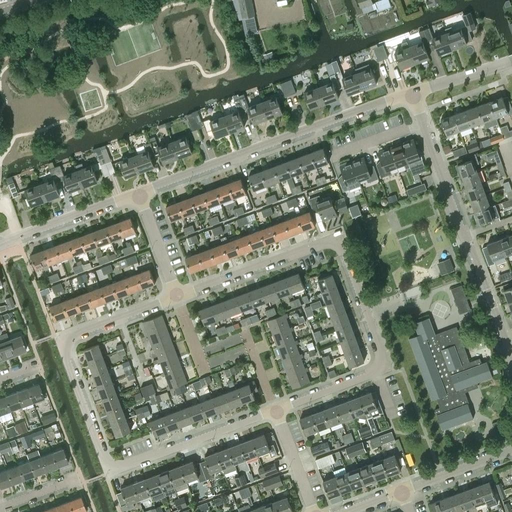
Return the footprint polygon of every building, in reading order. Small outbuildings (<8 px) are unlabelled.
[(238,0),(242,17),(254,15),(251,0),(238,0)] [(428,0),(429,1),(426,3),(429,9),(432,7),(443,3),(443,2),(441,0),(428,0)] [(469,11),(462,14),(468,29),(469,29),(474,27),(469,11)] [(451,29),(445,31),(446,33),(452,50),(466,44),(474,42),(470,31),(466,33),(464,27),(461,28),(452,32),(451,29)] [(429,28),(424,30),(429,44),(431,50),(436,48),(438,55),(452,50),(446,33),(433,38),(429,28)] [(422,43),(409,47),(415,64),(429,59),(424,45),(429,44),(424,30),(418,32),(422,43)] [(404,49),(395,53),(401,69),(415,64),(409,47),(406,42),(401,43),(404,49)] [(378,47),(382,60),(388,58),(383,45),(378,47)] [(377,62),(382,60),(378,47),(372,49),(377,62)] [(263,55),(265,62),(275,58),(272,52),(263,55)] [(356,73),(362,89),(376,84),(370,68),(356,73)] [(348,94),(362,89),(356,73),(343,78),(341,72),(335,74),(340,87),(345,85),(348,94)] [(340,87),(335,74),(330,76),(332,83),(318,88),(324,103),(338,98),(335,89),(340,87)] [(285,81),(290,95),(295,93),(290,80),(285,81)] [(285,96),(290,95),(285,81),(280,83),(285,96)] [(324,103),(318,88),(304,93),(310,108),(324,103)] [(268,118),(262,102),(248,107),(244,97),(239,99),(244,113),(249,111),(254,124),(268,118)] [(276,97),(262,102),(268,118),(282,113),(276,97)] [(502,97),(490,102),(496,118),(508,113),(509,115),(511,113),(511,109),(507,97),(503,99),(502,97)] [(239,114),(244,113),(239,99),(234,101),(238,111),(225,116),(231,132),(244,127),(239,114)] [(490,102),(477,106),(483,122),(485,128),(498,124),(496,118),(490,102)] [(477,106),(465,111),(471,127),(483,122),(477,106)] [(465,111),(453,115),(459,131),(471,127),(465,111)] [(193,116),(198,129),(203,127),(198,114),(193,116)] [(453,115),(440,120),(446,136),(459,131),(453,115)] [(192,131),(198,129),(193,116),(188,118),(192,131)] [(231,132),(225,116),(210,121),(209,119),(203,121),(207,131),(213,129),(216,138),(231,132)] [(502,134),(502,135),(503,139),(511,136),(511,123),(506,125),(509,132),(502,134)] [(172,142),(178,158),(192,153),(186,137),(172,142)] [(413,139),(405,142),(406,144),(405,144),(409,154),(406,156),(410,167),(414,181),(420,179),(418,173),(426,171),(419,153),(418,153),(413,139)] [(164,163),(178,158),(172,142),(159,147),(156,141),(151,143),(156,156),(161,154),(164,163)] [(470,144),(466,145),(469,152),(475,150),(479,148),(477,143),(477,142),(477,141),(470,144)] [(405,169),(410,167),(406,156),(409,154),(405,144),(406,144),(405,142),(390,148),(397,167),(404,164),(405,169)] [(151,158),(156,156),(151,143),(146,145),(148,151),(134,156),(140,172),(154,167),(151,158)] [(449,145),(443,147),(445,153),(451,151),(449,145)] [(454,157),(467,153),(464,146),(452,151),(454,157)] [(101,150),(106,163),(111,161),(106,148),(101,150)] [(323,148),(310,153),(316,167),(328,162),(323,148)] [(390,170),(397,167),(390,148),(378,152),(382,163),(376,165),(381,178),(391,174),(390,170)] [(100,165),(106,163),(101,150),(96,152),(100,165)] [(497,164),(501,163),(501,162),(497,150),(485,155),(487,160),(494,157),(497,164)] [(316,167),(310,153),(298,158),(303,172),(316,167)] [(462,177),(477,171),(474,165),(479,163),(475,154),(467,157),(468,161),(457,165),(462,177)] [(126,177),(140,172),(134,156),(120,161),(126,177)] [(364,157),(352,162),(359,181),(366,178),(368,183),(378,179),(373,166),(367,168),(364,157)] [(298,158),(286,162),(291,176),(303,172),(298,158)] [(297,193),(293,181),(291,176),(286,162),(273,167),(279,181),(287,178),(293,195),(297,193)] [(344,177),(338,179),(343,192),(353,188),(360,185),(359,181),(352,162),(347,163),(346,162),(339,164),(340,166),(344,177)] [(69,192),(83,186),(77,170),(64,175),(60,165),(55,167),(60,181),(64,179),(69,192)] [(77,170),(83,186),(97,181),(91,165),(77,170)] [(60,181),(55,167),(49,169),(53,179),(40,184),(46,201),(59,195),(55,182),(60,181)] [(266,186),(279,181),(273,167),(261,171),(266,186)] [(254,190),(266,186),(261,171),(248,176),(254,190)] [(466,189),(481,183),(477,171),(462,177),(466,189)] [(241,179),(228,184),(233,198),(246,193),(241,179)] [(293,181),(297,193),(302,191),(298,179),(293,181)] [(13,198),(19,196),(14,182),(8,184),(13,198)] [(408,196),(426,189),(424,183),(406,190),(408,196)] [(470,201),(486,195),(481,183),(466,189),(470,201)] [(31,206),(46,201),(40,184),(25,189),(31,206)] [(221,202),(233,198),(228,184),(216,188),(221,202)] [(208,207),(221,202),(216,188),(203,193),(208,207)] [(196,212),(208,207),(203,193),(191,198),(196,212)] [(475,213),(490,207),(486,195),(470,201),(475,213)] [(323,221),(337,216),(330,197),(321,200),(319,196),(309,199),(313,212),(319,210),(323,221)] [(184,216),(196,212),(191,198),(178,202),(184,216)] [(504,209),(511,205),(511,198),(502,202),(504,209)] [(184,216),(178,202),(166,207),(171,221),(184,216)] [(346,203),(338,205),(339,208),(340,213),(348,210),(347,205),(346,203)] [(357,204),(348,208),(352,218),(361,215),(357,204)] [(475,213),(474,214),(477,221),(478,224),(479,224),(479,225),(494,219),(500,217),(495,205),(490,207),(475,213)] [(310,213),(297,217),(302,231),(315,226),(310,213)] [(290,236),(302,231),(297,217),(284,222),(290,236)] [(131,218),(118,223),(123,237),(136,233),(131,218)] [(277,240),(290,236),(284,222),(272,226),(277,240)] [(123,237),(118,223),(105,228),(110,242),(123,237)] [(265,245),(277,240),(272,226),(260,231),(265,245)] [(110,242),(105,228),(93,232),(98,246),(110,242)] [(252,249),(265,245),(260,231),(247,236),(252,249)] [(98,246),(93,232),(80,237),(86,251),(98,246)] [(511,237),(511,235),(499,240),(505,256),(511,253),(511,237)] [(240,254),(252,249),(247,236),(235,240),(240,254)] [(86,251),(80,237),(68,241),(73,255),(86,251)] [(228,259),(240,254),(235,240),(222,245),(228,259)] [(488,246),(482,248),(488,265),(494,263),(493,261),(505,256),(499,240),(487,244),(488,246)] [(73,255),(68,241),(55,246),(61,260),(73,255)] [(215,263),(228,259),(222,245),(210,249),(215,263)] [(61,260),(55,246),(43,250),(48,265),(61,260)] [(203,268),(215,263),(210,249),(198,254),(203,268)] [(48,265),(43,250),(30,255),(35,269),(48,265)] [(203,268),(198,254),(185,259),(190,272),(203,268)] [(439,265),(442,274),(453,270),(450,261),(439,265)] [(149,269),(137,274),(142,288),(155,283),(149,269)] [(511,274),(511,273),(511,271),(498,276),(500,282),(511,277),(511,274)] [(129,293),(142,288),(137,274),(124,279),(129,293)] [(299,274),(286,279),(291,293),(304,288),(299,274)] [(318,280),(322,293),(336,287),(332,275),(318,280)] [(117,297),(129,293),(124,279),(112,283),(117,297)] [(279,297),(291,293),(286,279),(274,283),(279,297)] [(104,302),(117,297),(112,283),(99,288),(104,302)] [(266,302),(279,297),(274,283),(261,288),(266,302)] [(463,289),(461,285),(451,289),(452,293),(463,289)] [(341,300),(336,287),(322,293),(327,305),(341,300)] [(92,306),(104,302),(99,288),(87,292),(92,306)] [(254,306),(266,302),(261,288),(249,292),(254,306)] [(80,311),(92,306),(87,292),(74,297),(80,311)] [(242,311),(254,306),(249,292),(236,297),(242,311)] [(8,308),(14,306),(10,297),(5,299),(8,308)] [(67,316),(80,311),(74,297),(62,302),(67,316)] [(229,315),(242,311),(236,297),(224,301),(229,315)] [(346,312),(341,300),(327,305),(332,317),(346,312)] [(217,320),(229,315),(224,301),(212,306),(217,320)] [(67,316),(62,302),(49,306),(54,320),(67,316)] [(217,320),(212,306),(199,310),(204,325),(217,320)] [(350,324),(346,312),(332,317),(336,330),(350,324)] [(267,321),(273,335),(289,328),(285,318),(288,317),(286,314),(267,321)] [(147,334),(149,339),(168,332),(162,315),(145,322),(149,334),(147,334)] [(409,338),(431,400),(436,398),(440,407),(435,409),(442,430),(443,429),(443,428),(472,417),(473,418),(474,417),(464,392),(478,387),(478,385),(477,382),(491,376),(491,377),(492,377),(487,361),(482,363),(480,358),(470,362),(462,341),(457,326),(436,333),(430,317),(429,317),(425,319),(414,323),(415,325),(416,325),(419,334),(413,337),(409,338)] [(355,337),(350,324),(336,330),(341,342),(355,337)] [(291,328),(289,328),(273,335),(278,348),(294,342),(290,331),(293,331),(291,328)] [(155,349),(158,355),(174,349),(168,332),(149,339),(153,349),(155,349)] [(6,333),(0,335),(0,350),(3,358),(14,354),(9,340),(6,333)] [(9,340),(14,354),(26,350),(20,336),(9,340)] [(359,349),(355,337),(341,342),(345,354),(359,349)] [(296,341),(294,342),(278,348),(283,361),(299,355),(296,345),(298,344),(296,341)] [(312,341),(306,343),(309,350),(315,348),(312,341)] [(84,349),(89,362),(103,357),(98,344),(84,349)] [(162,373),(181,366),(174,349),(158,355),(159,358),(157,359),(158,363),(160,362),(164,372),(162,373)] [(359,349),(345,354),(350,367),(364,362),(359,349)] [(301,354),(299,355),(283,361),(288,375),(304,369),(300,358),(303,358),(301,354)] [(93,374),(108,369),(103,357),(89,362),(93,374)] [(181,366),(162,373),(163,377),(165,376),(169,385),(167,386),(168,390),(187,383),(181,366)] [(304,369),(288,375),(293,388),(310,382),(306,372),(307,371),(306,368),(304,369)] [(98,387),(112,381),(108,369),(93,374),(98,387)] [(103,399),(117,394),(112,381),(98,387),(103,399)] [(237,389),(242,403),(254,398),(252,392),(258,390),(254,381),(248,383),(249,385),(237,389)] [(155,395),(156,395),(155,392),(156,392),(152,383),(140,387),(144,397),(149,395),(150,397),(155,395)] [(39,384),(27,388),(32,402),(44,398),(39,384)] [(32,402),(27,388),(16,392),(21,407),(32,402)] [(224,394),(230,408),(242,403),(237,389),(224,394)] [(372,392),(359,397),(367,419),(373,417),(371,411),(378,408),(377,407),(380,406),(380,405),(375,391),(372,392)] [(9,411),(21,407),(16,392),(4,397),(9,411)] [(107,411),(121,406),(117,394),(103,399),(107,411)] [(212,398),(217,412),(230,408),(224,394),(212,398)] [(0,414),(9,411),(4,397),(0,398),(0,414)] [(359,397),(348,401),(354,417),(359,415),(360,418),(366,419),(367,419),(359,397)] [(200,403),(205,417),(217,412),(212,398),(200,403)] [(348,401),(336,405),(342,422),(354,417),(348,401)] [(187,407),(192,421),(205,417),(200,403),(187,407)] [(336,405),(324,410),(330,426),(342,422),(336,405)] [(112,424),(126,418),(121,406),(107,411),(112,424)] [(180,426),(192,421),(187,407),(175,412),(180,426)] [(324,410),(312,414),(318,431),(330,426),(324,410)] [(168,430),(180,426),(175,412),(163,416),(168,430)] [(312,414),(300,419),(306,435),(318,431),(312,414)] [(155,435),(168,430),(163,416),(150,421),(155,435)] [(126,418),(112,424),(116,436),(131,431),(126,418)] [(500,420),(492,423),(496,435),(504,432),(500,420)] [(23,421),(14,424),(18,434),(27,430),(23,421)] [(13,426),(5,428),(9,437),(16,435),(13,426)] [(42,428),(30,433),(33,438),(33,439),(44,435),(44,434),(42,429),(42,428)] [(27,434),(19,437),(21,443),(29,440),(27,434)] [(252,439),(258,455),(269,451),(271,457),(277,455),(273,444),(268,446),(264,434),(252,439)] [(252,439),(240,443),(246,460),(258,455),(252,439)] [(8,442),(0,445),(0,453),(11,450),(10,447),(8,442)] [(228,448),(234,464),(246,460),(240,443),(228,448)] [(314,456),(326,452),(323,443),(311,447),(314,456)] [(62,448),(51,453),(56,467),(68,463),(62,448)] [(228,448),(216,452),(222,468),(224,472),(236,468),(234,464),(228,448)] [(33,476),(45,471),(39,457),(37,451),(26,456),(28,461),(33,476)] [(222,468),(216,452),(204,456),(206,460),(200,462),(206,479),(212,477),(210,473),(222,468)] [(56,467),(51,453),(39,457),(45,471),(56,467)] [(318,468),(330,464),(327,455),(315,460),(318,468)] [(382,459),(388,475),(400,471),(394,455),(382,459)] [(377,479),(388,475),(382,459),(371,464),(377,479)] [(33,476),(28,461),(17,465),(22,480),(33,476)] [(206,479),(200,462),(194,465),(192,461),(181,465),(187,481),(198,477),(200,482),(206,479)] [(262,468),(266,476),(278,471),(275,463),(262,468)] [(377,479),(371,464),(359,468),(365,484),(377,479)] [(10,484),(22,480),(17,465),(5,469),(10,484)] [(189,487),(187,481),(181,465),(169,469),(177,491),(189,487)] [(353,488),(365,484),(359,468),(347,473),(353,488)] [(0,487),(10,484),(5,469),(0,471),(0,487)] [(177,491),(169,469),(157,474),(163,490),(165,496),(177,491)] [(353,488),(347,473),(335,477),(341,493),(353,488)] [(151,494),(163,490),(157,474),(145,478),(151,494)] [(244,475),(239,476),(242,485),(247,483),(244,475)] [(267,480),(270,488),(283,484),(279,475),(267,480)] [(329,497),(341,493),(335,477),(323,482),(329,497)] [(151,494),(145,478),(133,483),(139,499),(151,494)] [(480,485),(486,502),(493,499),(494,502),(497,501),(490,482),(480,485)] [(133,501),(139,499),(133,483),(121,487),(122,491),(116,494),(123,510),(135,506),(133,501)] [(476,505),(486,502),(480,485),(469,489),(476,505)] [(248,487),(243,489),(246,497),(251,495),(248,487)] [(476,505),(469,489),(460,493),(466,509),(476,505)] [(203,493),(197,495),(199,502),(206,499),(203,493)] [(456,511),(457,511),(466,509),(460,493),(450,496),(456,511)] [(80,496),(67,501),(70,511),(79,511),(85,510),(80,496)] [(456,511),(450,496),(440,500),(444,511),(456,511)] [(292,511),(287,497),(275,501),(279,511),(292,511)] [(433,511),(444,511),(440,500),(430,504),(433,511)] [(56,511),(70,511),(67,501),(54,506),(56,511)] [(279,511),(275,501),(263,505),(265,511),(279,511)]
